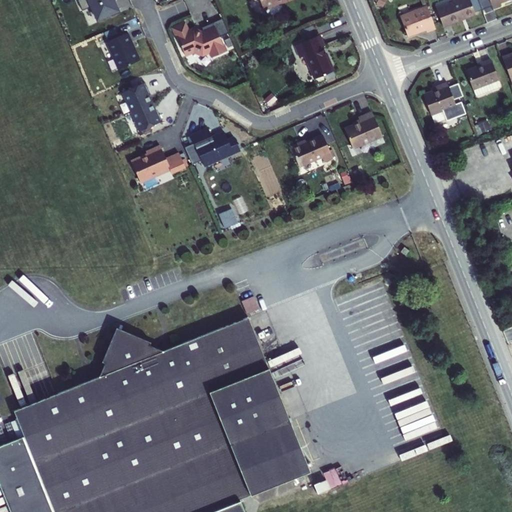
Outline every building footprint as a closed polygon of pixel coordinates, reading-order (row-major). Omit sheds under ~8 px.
[(82,10),(90,7),(87,0),(77,0),(78,0),(82,10)] [(87,0),(90,7),(96,19),(110,13),(111,15),(120,11),(114,0),(87,0)] [(259,0),(263,9),(265,9),(280,3),(288,0),(259,0)] [(381,9),(386,0),(373,0),(377,2),(376,3),(377,4),(376,6),(381,9)] [(456,0),(436,8),(443,26),(475,14),(469,0),(456,0)] [(280,6),(280,3),(265,9),(268,16),(276,13),(278,11),(279,8),(280,6)] [(427,31),(435,28),(427,6),(400,16),(407,36),(426,29),(427,31)] [(222,18),(213,21),(219,36),(228,32),(222,18)] [(184,22),(173,27),(184,54),(194,50),(202,53),(209,50),(212,56),(225,50),(219,36),(213,21),(201,26),(203,30),(200,31),(192,28),(187,30),(184,22)] [(128,31),(107,41),(119,68),(139,59),(131,42),(132,41),(128,31)] [(315,78),(333,71),(325,52),(324,53),(321,47),(323,46),(318,35),(294,46),(299,58),(305,55),(315,78)] [(511,53),(502,57),(511,84),(511,53)] [(472,89),(473,89),(498,80),(498,79),(490,59),(482,62),(483,64),(465,70),(472,89)] [(498,80),(473,89),(475,96),(500,86),(498,80)] [(145,82),(122,92),(131,111),(151,102),(146,89),(148,89),(145,82)] [(423,94),(431,115),(447,109),(456,105),(447,82),(438,85),(439,88),(423,94)] [(277,100),(272,94),(264,100),(270,106),(277,100)] [(151,102),(131,111),(139,131),(162,121),(159,114),(157,115),(151,102)] [(447,109),(431,115),(434,123),(450,117),(447,109)] [(353,148),(382,136),(372,112),(359,118),(360,122),(345,129),(353,148)] [(478,125),(481,134),(481,135),(492,132),(487,120),(477,123),(478,125)] [(193,143),(201,160),(203,165),(239,150),(234,137),(227,140),(224,132),(211,137),(207,128),(190,136),(193,143)] [(323,161),(332,157),(323,135),(301,144),(300,142),(290,147),(299,166),(321,156),(323,161)] [(438,149),(448,145),(445,136),(435,139),(438,149)] [(192,164),(201,160),(193,143),(184,147),(192,164)] [(140,182),(170,169),(165,159),(159,146),(145,152),(147,154),(131,161),(140,182)] [(165,159),(170,169),(171,173),(185,167),(179,153),(165,159)] [(360,169),(354,172),(356,178),(362,175),(360,169)] [(346,172),(341,174),(345,185),(352,182),(349,177),(348,177),(346,172)] [(238,223),(232,209),(219,215),(224,229),(238,223)] [(404,246),(400,251),(405,254),(409,249),(404,246)] [(247,313),(259,308),(254,295),(242,300),(247,313)] [(22,437),(51,511),(205,511),(240,499),(310,471),(248,317),(189,340),(163,351),(149,345),(150,342),(118,328),(116,327),(101,361),(104,363),(99,377),(14,411),(22,437)] [(51,511),(22,437),(0,445),(0,484),(11,511),(51,511)] [(245,511),(240,499),(205,511),(245,511)]
